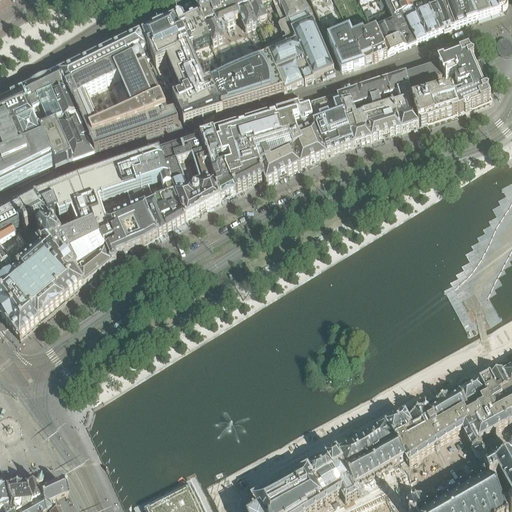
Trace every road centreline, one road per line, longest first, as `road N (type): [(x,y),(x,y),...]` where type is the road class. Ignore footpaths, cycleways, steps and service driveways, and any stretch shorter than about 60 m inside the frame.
road 1 (tertiary): [(511,113),(477,137),(240,230),(24,367)]
road 2 (tertiary): [(40,389),(268,229),(482,146),(511,123)]
road 3 (residential): [(511,21),(93,164),(0,207)]
